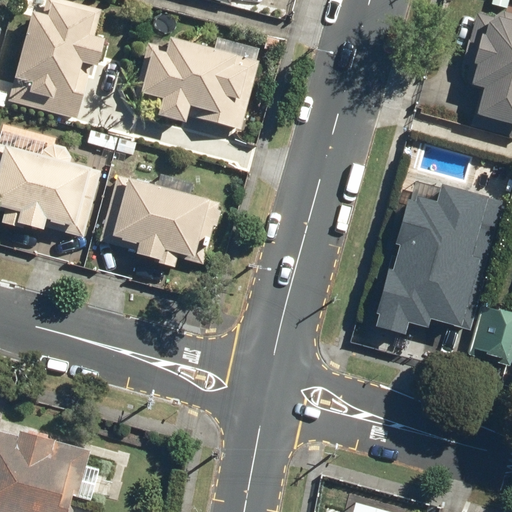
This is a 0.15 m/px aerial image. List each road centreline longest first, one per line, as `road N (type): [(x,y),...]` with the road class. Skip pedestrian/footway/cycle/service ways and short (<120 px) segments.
road 1 (secondary): [(272,363),(371,0)]
road 2 (residential): [(262,411),(184,392),(85,339)]
road 3 (residential): [(85,339),(272,363)]
road 4 (residential): [(272,363),(315,373),(432,437)]
road 5 (residential): [(432,437),(262,411)]
